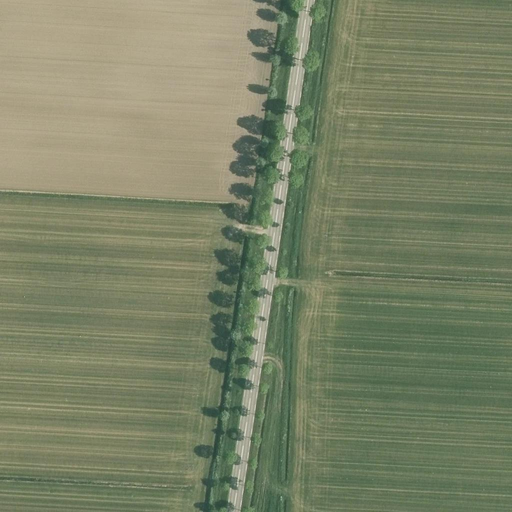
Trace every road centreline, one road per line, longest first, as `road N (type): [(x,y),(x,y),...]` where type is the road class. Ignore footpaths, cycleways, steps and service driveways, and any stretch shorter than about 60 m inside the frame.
road 1 (primary): [(233,511),(307,0)]
road 2 (track): [(324,0),(285,283),(276,511)]
